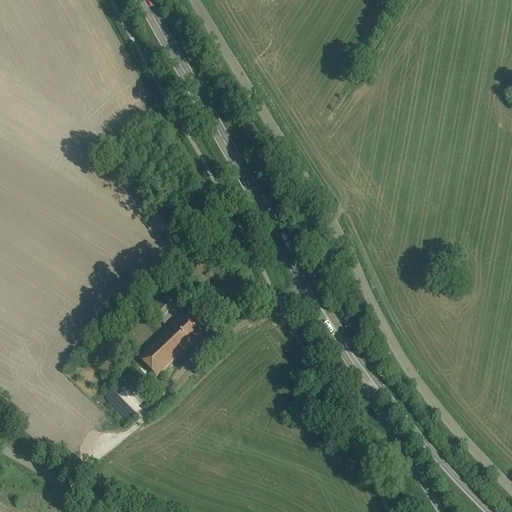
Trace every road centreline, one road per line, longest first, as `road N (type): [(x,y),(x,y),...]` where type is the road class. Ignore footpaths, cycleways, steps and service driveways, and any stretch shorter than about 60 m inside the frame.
road 1 (unclassified): [(511,490),(416,379),(334,216),(204,0)]
road 2 (secondary): [(319,306),(144,0)]
road 3 (secondary): [(488,511),(319,306)]
road 4 (secondary): [(319,306),(439,511)]
road 5 (unclassified): [(122,511),(0,447)]
road 6 (unknown): [(67,483),(140,421),(118,392)]
